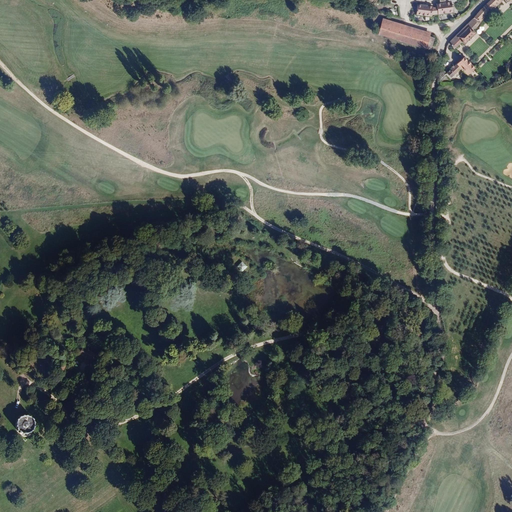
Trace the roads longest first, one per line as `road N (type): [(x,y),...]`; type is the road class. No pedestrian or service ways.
road 1 (track): [(0,62),(47,107),(157,170),(229,171),(273,188),(445,216),(449,269),(511,299)]
road 2 (residential): [(486,0),(447,36),(434,93),(432,296),(442,362),(425,419)]
road 3 (track): [(447,36),(335,0)]
